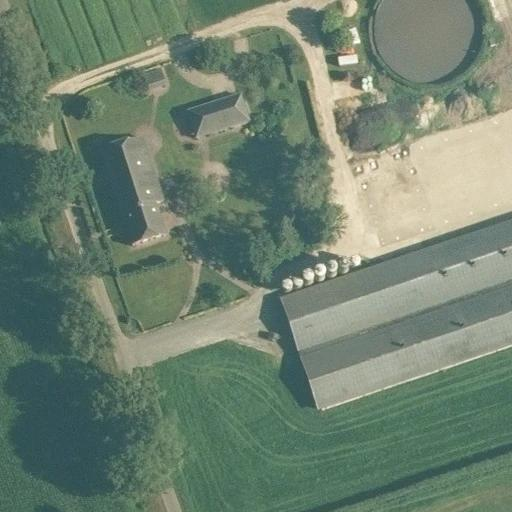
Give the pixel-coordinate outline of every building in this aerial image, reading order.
[(166,86),(160,71),(145,76),(151,91),(166,86)] [(250,122),(242,96),(188,113),(196,138),(250,122)] [(511,116),(361,167),(386,243),(511,200),(511,116)] [(163,202),(143,138),(102,151),(132,247),(166,236),(155,205),(163,202)] [(322,411),(340,404),(511,346),(511,221),(284,298),(322,411)]
